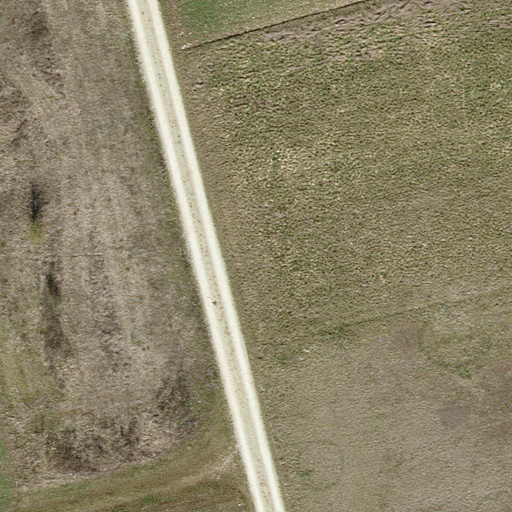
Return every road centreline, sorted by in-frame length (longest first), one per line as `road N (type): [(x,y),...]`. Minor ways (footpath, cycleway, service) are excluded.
road 1 (track): [(146,0),(273,511)]
road 2 (track): [(58,511),(260,460)]
